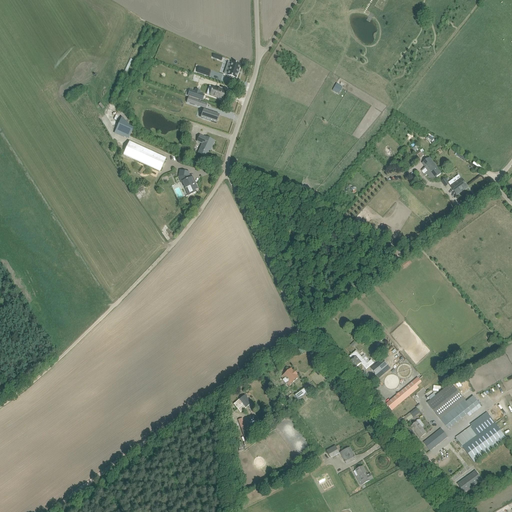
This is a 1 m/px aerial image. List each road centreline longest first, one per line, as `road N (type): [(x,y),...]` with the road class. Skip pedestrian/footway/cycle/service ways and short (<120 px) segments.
road 1 (track): [(0,405),(149,269),(227,169)]
road 2 (unclassified): [(301,328),(227,169),(259,54)]
road 3 (unclassified): [(301,328),(481,194),(511,161)]
road 4 (unclassified): [(454,511),(301,328)]
road 5 (track): [(224,384),(49,511)]
road 6 (track): [(226,511),(224,384)]
